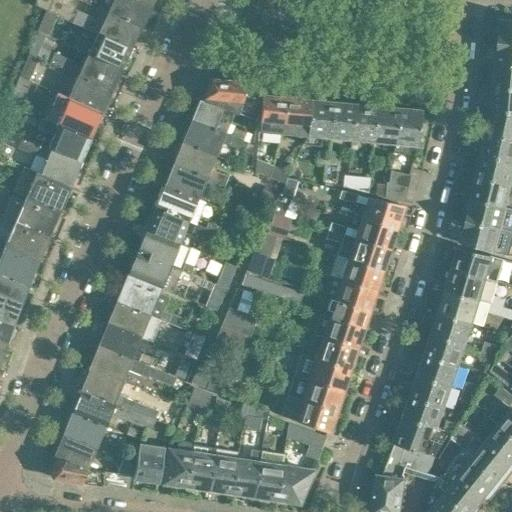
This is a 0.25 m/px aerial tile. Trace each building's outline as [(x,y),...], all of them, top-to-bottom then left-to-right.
[(46,11),(50,0),(37,0),(35,6),(46,11)] [(77,0),(50,0),(46,11),(55,14),(68,19),(77,0)] [(151,7),(136,0),(82,0),(107,10),(140,26),(141,26),(151,7)] [(140,26),(107,10),(102,21),(76,9),(70,21),(97,33),(130,48),(140,26)] [(43,18),(38,31),(45,35),(51,22),(43,18)] [(511,43),(511,19),(501,19),(500,30),(498,31),(497,38),(499,40),(499,42),(511,43)] [(110,91),(121,69),(87,53),(82,65),(41,46),(45,35),(37,31),(28,53),(39,58),(77,76),(110,91)] [(130,48),(97,33),(92,43),(79,38),(80,36),(68,31),(63,42),(87,53),(121,69),(130,48)] [(511,66),(511,43),(499,42),(499,44),(497,45),(496,52),(498,54),(497,65),(511,66)] [(28,53),(18,75),(29,80),(39,58),(28,53)] [(511,88),(511,66),(497,65),(496,75),(494,77),(493,83),(495,85),(495,87),(511,88)] [(19,108),(32,81),(18,75),(7,102),(19,108)] [(101,112),(110,91),(77,76),(67,97),(101,112)] [(256,119),(259,84),(215,81),(208,83),(202,99),(233,111),(256,119)] [(511,111),(511,88),(495,87),(495,90),(492,91),(491,98),(494,100),(492,109),(511,111)] [(101,112),(67,97),(57,92),(52,104),(61,109),(55,123),(55,124),(88,139),(101,112)] [(283,131),(286,97),(275,96),(274,98),(262,97),(259,129),(269,130),(283,131)] [(307,133),(310,101),(296,100),(296,98),(286,97),(283,131),(307,133)] [(246,132),(228,123),(233,111),(202,99),(201,101),(198,99),(193,111),(195,112),(192,120),(253,145),(254,135),(247,131),(246,132)] [(329,135),(332,103),(321,102),(320,100),(313,99),(312,101),(310,101),(307,133),(308,133),(303,143),(320,145),(321,135),(329,135)] [(10,129),(19,108),(7,102),(0,117),(0,125),(9,130),(10,129)] [(351,137),(354,105),(352,105),(351,103),(343,102),(342,104),(332,103),(329,135),(351,137)] [(373,139),(376,107),(365,106),(364,104),(357,103),(356,105),(354,105),(351,137),(373,139)] [(395,141),(398,109),(396,109),(395,107),(387,106),(386,108),(376,107),(373,139),(395,141)] [(417,144),(420,111),(409,110),(408,108),(401,108),(400,110),(398,109),(395,141),(394,152),(407,153),(408,144),(417,144)] [(511,111),(492,109),(490,120),(488,121),(486,127),(488,130),(488,132),(511,137),(511,111)] [(55,124),(55,123),(42,117),(37,128),(53,134),(48,146),(47,147),(79,162),(89,140),(88,139),(55,124)] [(184,130),(180,140),(215,155),(220,141),(252,154),(253,145),(192,120),(187,132),(184,130)] [(0,152),(9,130),(0,125),(0,152)] [(511,160),(511,137),(488,132),(487,134),(485,135),(483,142),(485,144),(483,154),(511,160)] [(69,188),(79,162),(47,147),(48,146),(22,135),(17,147),(46,159),(40,173),(39,175),(69,188)] [(210,169),(215,155),(180,140),(176,150),(179,152),(174,164),(225,185),(228,176),(210,169)] [(327,163),(328,151),(317,150),(316,163),(327,163)] [(337,164),(338,152),(328,151),(327,163),(337,164)] [(510,183),(511,175),(511,160),(483,154),(480,164),(478,165),(476,172),(478,173),(478,176),(510,183)] [(382,169),(383,157),(372,156),(371,168),(382,169)] [(257,158),(256,167),(270,172),(273,165),(257,158)] [(225,185),(174,164),(169,176),(166,175),(162,185),(197,199),(203,185),(222,192),(225,185)] [(284,182),(289,171),(273,165),(270,172),(269,176),(284,182)] [(60,212),(69,188),(39,175),(40,173),(25,166),(14,191),(25,196),(24,197),(59,212),(60,212)] [(403,202),(409,175),(391,171),(389,182),(387,182),(386,197),(403,202)] [(343,175),(342,186),(368,192),(369,177),(343,175)] [(505,206),(510,183),(478,176),(477,178),(474,179),(473,186),(475,187),(472,198),(505,206)] [(195,223),(203,202),(197,199),(162,185),(158,195),(160,196),(155,208),(187,221),(187,220),(195,223)] [(354,201),(357,194),(357,193),(341,190),(338,198),(354,201)] [(284,215),(292,195),(278,191),(270,210),(284,215)] [(59,212),(24,197),(24,199),(11,194),(2,215),(14,221),(14,222),(49,237),(59,212)] [(398,216),(401,205),(370,196),(363,218),(394,228),(395,226),(398,224),(399,219),(398,216)] [(511,207),(505,206),(472,198),(470,209),(467,210),(465,216),(467,218),(467,220),(511,231),(511,207)] [(179,242),(187,221),(155,208),(150,220),(148,219),(144,229),(178,243),(179,242)] [(285,238),(291,218),(274,213),(267,233),(265,232),(264,234),(281,239),(281,237),(285,238)] [(314,220),(299,215),(298,220),(313,224),(314,220)] [(393,238),(395,232),(394,229),(394,228),(363,218),(357,237),(344,234),(346,226),(331,221),(328,231),(387,248),(390,239),(393,238)] [(464,232),(461,243),(494,251),(509,255),(511,244),(511,231),(467,220),(466,222),(464,223),(462,230),(464,232)] [(41,262),(50,237),(49,237),(14,222),(3,246),(40,261),(41,262)] [(208,222),(206,228),(213,231),(210,239),(214,241),(220,226),(208,222)] [(206,228),(194,224),(191,231),(210,239),(213,231),(206,228)] [(184,262),(190,248),(190,247),(179,242),(178,243),(144,229),(140,239),(141,240),(136,252),(181,270),(190,273),(193,266),(184,262)] [(386,260),(384,257),(387,248),(328,231),(326,237),(340,242),(336,256),(381,269),(381,268),(384,266),(386,260)] [(277,250),(281,239),(264,234),(258,253),(258,254),(268,257),(271,248),(277,250)] [(0,274),(30,286),(40,261),(3,246),(0,254),(0,274)] [(487,278),(493,257),(460,247),(457,257),(454,259),(452,265),(454,266),(453,269),(486,279),(487,278)] [(181,270),(136,252),(127,274),(160,287),(165,275),(177,280),(181,270)] [(263,274),(268,257),(258,254),(258,253),(255,252),(250,270),(263,274)] [(382,273),(380,271),(381,269),(336,256),(332,267),(317,263),(314,271),(327,275),(374,289),(377,281),(379,279),(382,273)] [(227,288),(236,265),(224,261),(216,283),(227,288)] [(493,294),(497,282),(498,281),(487,278),(486,279),(453,269),(452,271),(450,273),(448,278),(449,281),(446,290),(479,300),(491,303),(491,304),(511,310),(511,300),(506,299),(506,298),(493,294)] [(300,291),(268,281),(268,280),(245,273),(241,284),(296,302),(300,291)] [(0,294),(24,304),(31,287),(30,286),(0,274),(0,294)] [(160,287),(127,274),(125,279),(116,302),(150,315),(161,320),(167,322),(171,313),(163,310),(168,297),(158,293),(160,287)] [(216,310),(227,288),(216,283),(192,274),(189,281),(211,289),(204,305),(216,310)] [(371,297),(374,289),(327,275),(321,293),(328,298),(336,300),(368,310),(368,309),(371,308),(373,302),(371,299),(372,297),(371,297)] [(472,323),(479,300),(446,290),(443,300),(440,301),(439,307),(441,309),(439,312),(472,323)] [(0,317),(16,323),(16,322),(23,304),(0,294),(0,317)] [(328,298),(324,310),(330,313),(329,316),(361,327),(362,327),(368,310),(336,300),(328,298)] [(152,341),(161,320),(150,315),(116,302),(111,313),(109,312),(105,322),(140,337),(140,336),(152,341)] [(511,318),(511,310),(491,304),(489,312),(511,318)] [(465,345),(472,323),(439,312),(439,314),(436,316),(434,322),(435,325),(432,334),(465,345)] [(319,314),(313,335),(354,349),(357,341),(358,341),(358,340),(361,338),(363,332),(361,329),(362,327),(361,327),(329,316),(329,317),(319,314)] [(0,340),(8,343),(15,325),(0,319),(0,340)] [(134,350),(138,342),(140,337),(105,322),(100,333),(103,334),(99,345),(158,369),(161,361),(153,358),(153,357),(134,350)] [(239,332),(220,326),(217,335),(236,341),(239,332)] [(195,359),(204,337),(192,332),(184,354),(195,359)] [(458,365),(465,345),(432,334),(430,343),(427,344),(425,350),(426,353),(426,355),(458,365)] [(313,335),(306,355),(348,369),(349,367),(351,366),(353,360),(352,357),(354,349),(313,335)] [(8,343),(0,340),(0,361),(1,362),(2,362),(9,344),(8,343)] [(495,355),(501,346),(485,341),(482,350),(495,355)] [(176,377),(158,369),(99,345),(94,357),(91,356),(87,367),(123,381),(123,380),(122,380),(127,368),(140,373),(140,374),(147,376),(148,375),(173,385),(176,377)] [(217,371),(226,352),(211,346),(203,366),(214,370),(217,371)] [(492,361),(495,355),(482,350),(480,358),(492,361)] [(348,369),(306,355),(306,356),(300,354),(294,374),(341,389),(344,381),(347,379),(349,373),(348,370),(348,369)] [(451,386),(458,365),(426,355),(425,356),(423,358),(421,364),(422,367),(419,376),(451,386)] [(496,361),(490,371),(511,387),(511,374),(497,361),(496,361)] [(209,382),(214,370),(203,366),(198,365),(191,381),(207,388),(207,387),(209,382)] [(123,381),(87,367),(83,377),(86,378),(81,390),(147,416),(155,420),(154,419),(158,410),(124,397),(125,396),(118,393),(123,381)] [(272,398),(273,376),(254,374),(252,397),(272,398)] [(338,398),(341,389),(294,374),(287,394),(334,410),(335,408),(338,407),(340,401),(338,398)] [(444,408),(451,386),(419,376),(416,385),(413,386),(411,393),(412,395),(411,397),(444,408)] [(490,378),(481,389),(490,396),(499,385),(490,378)] [(473,393),(478,385),(466,381),(463,390),(473,393)] [(497,406),(490,416),(499,424),(511,434),(511,395),(500,387),(494,394),(502,400),(497,406)] [(194,389),(190,398),(208,404),(213,395),(194,389)] [(147,416),(81,390),(76,402),(73,400),(69,411),(105,425),(110,413),(144,427),(147,416)] [(473,393),(463,390),(460,399),(467,401),(468,401),(473,393)] [(335,414),(334,411),(334,410),(287,394),(280,416),(327,432),(330,422),(333,420),(335,414)] [(227,409),(231,401),(216,395),(214,408),(227,409)] [(438,428),(444,408),(411,397),(408,400),(406,406),(407,408),(404,417),(427,424),(438,428)] [(245,415),(248,407),(235,403),(231,417),(243,419),(245,415)] [(268,412),(249,405),(248,407),(245,415),(266,418),(268,412)] [(96,447),(105,425),(69,411),(65,421),(68,422),(63,434),(96,447)] [(151,430),(155,420),(147,416),(144,427),(151,430)] [(443,443),(422,437),(427,424),(404,417),(403,421),(400,422),(398,429),(399,432),(395,443),(435,457),(436,455),(443,443)] [(450,432),(455,422),(447,420),(444,430),(450,432)] [(511,469),(511,463),(485,441),(477,435),(460,421),(451,437),(465,447),(462,451),(501,483),(511,469)] [(321,448),(325,437),(288,423),(286,437),(309,444),(321,448)] [(511,434),(499,424),(485,441),(511,463),(511,461),(511,434)] [(87,468),(96,447),(63,434),(55,454),(57,455),(57,456),(87,468)] [(178,443),(176,450),(168,448),(163,482),(173,484),(174,486),(181,487),(183,485),(185,485),(192,443),(189,441),(182,440),(178,443)] [(157,482),(164,446),(139,442),(133,478),(157,482)] [(127,452),(116,447),(107,443),(104,450),(123,458),(125,459),(127,452)] [(432,467),(435,457),(395,443),(382,476),(379,476),(376,491),(375,496),(372,511),(399,511),(405,476),(407,467),(427,473),(429,470),(432,467)] [(192,444),(185,485),(188,486),(189,488),(196,489),(197,487),(208,489),(214,447),(192,444)] [(317,460),(321,448),(309,444),(304,456),(317,460)] [(214,447),(208,489),(219,490),(218,492),(228,494),(228,492),(231,492),(236,459),(237,451),(214,447)] [(258,463),(260,463),(261,450),(251,448),(249,461),(236,459),(231,492),(233,493),(234,495),(241,496),(243,494),(254,496),(258,463)] [(258,463),(254,496),(264,497),(265,500),(272,501),(274,499),(276,499),(281,466),(283,453),(261,450),(260,463),(258,463)] [(501,483),(462,451),(448,468),(484,497),(487,500),(501,483)] [(128,489),(130,474),(103,471),(103,470),(87,468),(57,456),(50,473),(53,478),(81,483),(101,485),(128,489)] [(123,458),(117,473),(130,474),(133,462),(125,459),(123,458)] [(299,502),(312,471),(281,466),(276,499),(279,499),(280,502),(286,503),(288,501),(299,502)] [(448,468),(435,486),(444,493),(467,511),(476,511),(480,508),(477,506),(484,497),(448,468)] [(467,511),(444,493),(428,511),(467,511)]
